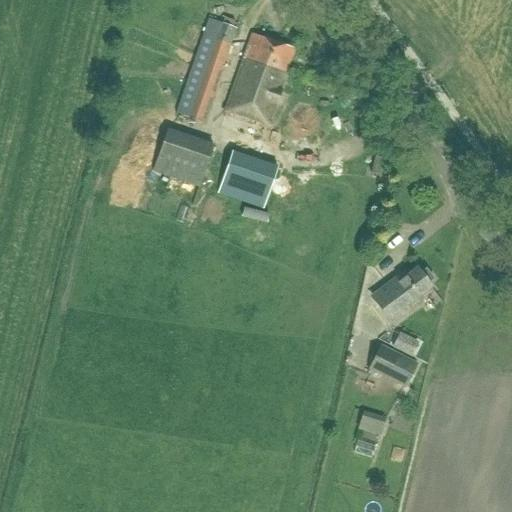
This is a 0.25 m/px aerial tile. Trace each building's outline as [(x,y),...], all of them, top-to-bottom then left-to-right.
[(204,122),(236,29),(220,23),(206,19),(187,75),(198,78),(185,116),(204,122)] [(294,49),(250,34),(224,112),(268,127),(294,49)] [(292,120),(301,136),(318,127),(308,110),(292,120)] [(198,187),(213,145),(165,130),(152,171),(198,187)] [(375,294),(391,316),(430,287),(426,283),(431,279),(424,270),(419,273),(415,268),(405,276),(403,273),(375,294)] [(403,387),(416,364),(379,345),(367,369),(403,387)] [(369,415),(364,431),(382,437),(388,421),(369,415)]
